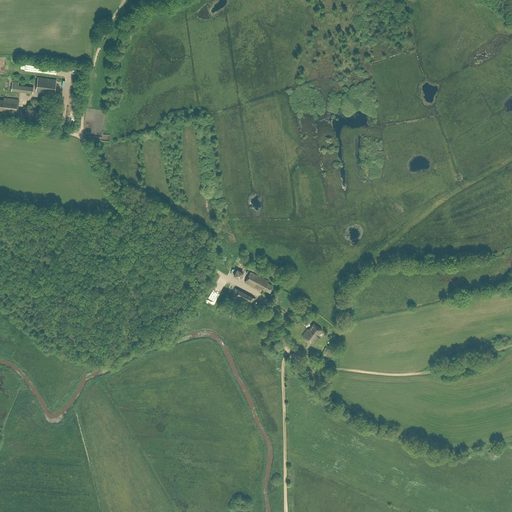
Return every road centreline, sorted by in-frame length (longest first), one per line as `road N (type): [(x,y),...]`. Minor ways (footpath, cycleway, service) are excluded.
road 1 (track): [(287,347),(283,314),(266,300),(189,249),(135,239),(81,135)]
road 2 (track): [(287,347),(328,367),(396,373),(434,370),(511,344)]
road 3 (track): [(285,511),(287,347)]
road 4 (track): [(123,216),(59,345)]
road 5 (track): [(81,135),(98,47),(124,0)]
